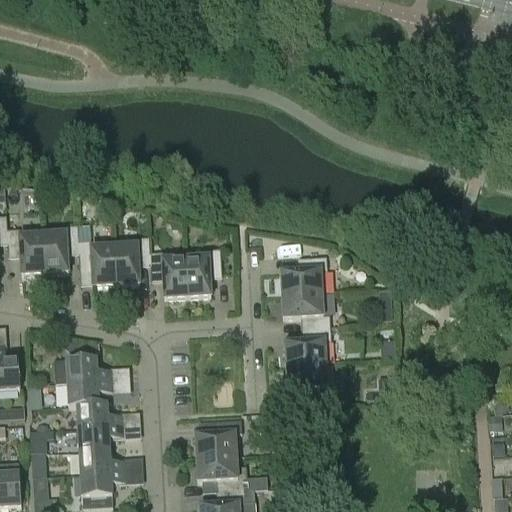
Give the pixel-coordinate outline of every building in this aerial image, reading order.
[(78,248),(77,232),(65,232),(65,239),(42,240),(45,280),(68,279),(67,256),(78,256),(78,248)] [(21,281),(45,280),(42,240),(19,241),(19,235),(7,236),(7,246),(8,260),(20,259),(21,281)] [(149,260),(150,260),(149,244),(136,244),(137,251),(114,252),(116,292),(139,291),(138,268),(150,268),(149,260)] [(92,293),(116,292),(114,252),(91,253),(90,247),(78,248),(78,256),(79,272),(91,271),(92,293)] [(185,264),(187,304),(211,303),(209,280),(221,279),(220,256),(207,256),(207,263),(185,264)] [(164,305),(187,304),(185,264),(162,265),(162,259),(150,260),(149,260),(150,268),(151,284),(162,283),(164,305)] [(282,301),(322,299),(320,276),(327,276),(326,263),(302,265),(303,277),(280,278),(282,301)] [(323,322),(322,299),(282,301),(283,325),(305,324),(306,335),(330,334),(329,322),(323,322)] [(391,312),(378,313),(379,328),(392,327),(391,312)] [(330,334),(306,335),(307,347),(284,348),(285,372),(325,370),(324,347),(331,347),(330,334)] [(78,347),(78,360),(99,359),(99,350),(78,347)] [(0,352),(0,397),(19,396),(18,366),(5,366),(4,352),(0,352)] [(67,390),(112,387),(111,376),(97,377),(96,365),(54,367),(55,391),(67,390)] [(327,392),(325,370),(285,372),(287,395),(309,394),(310,406),(334,405),(333,392),(327,392)] [(99,411),(99,410),(98,399),(112,398),(112,387),(67,390),(68,413),(76,413),(76,412),(99,411)] [(30,414),(41,413),(41,405),(30,406),(30,414)] [(76,412),(76,413),(77,435),(122,432),(122,421),(107,422),(107,410),(99,410),(99,411),(76,412)] [(489,421),(490,437),(502,436),(501,421),(489,421)] [(285,422),(270,422),(272,457),(287,456),(285,422)] [(196,465),(236,462),(235,440),(241,440),(241,427),(217,428),(217,440),(195,441),(196,465)] [(122,432),(77,435),(79,458),(109,456),(108,444),(123,443),(122,432)] [(109,456),(79,458),(80,480),(125,478),(124,467),(110,468),(109,456)] [(236,462),(196,465),(197,488),(202,488),(220,487),(221,499),(245,497),(265,496),(264,484),(247,485),(247,484),(246,473),(237,473),(236,462)] [(18,469),(0,470),(0,511),(20,511),(19,479),(18,469)] [(442,475),(419,475),(418,495),(441,495),(442,475)] [(125,478),(80,480),(81,504),(81,511),(112,511),(112,502),(111,490),(125,489),(125,478)] [(245,497),(221,499),(221,510),(199,511),(198,511),(255,511),(256,509),(245,509),(245,497)]
